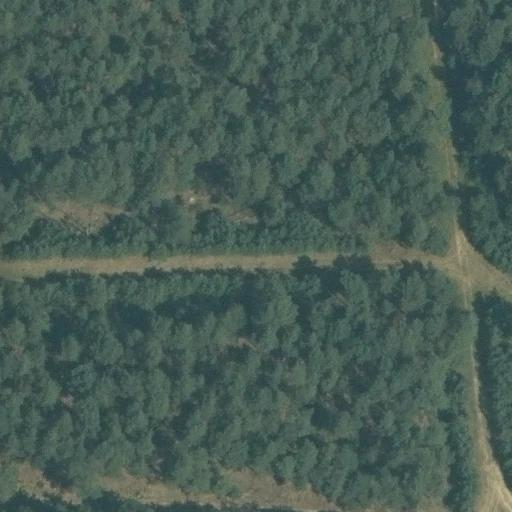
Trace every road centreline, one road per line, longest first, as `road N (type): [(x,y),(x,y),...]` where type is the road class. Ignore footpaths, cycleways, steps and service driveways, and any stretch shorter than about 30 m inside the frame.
road 1 (track): [(430,0),(479,417),(494,491),(509,511)]
road 2 (track): [(0,275),(462,262),(511,292)]
road 3 (track): [(6,511),(249,511)]
